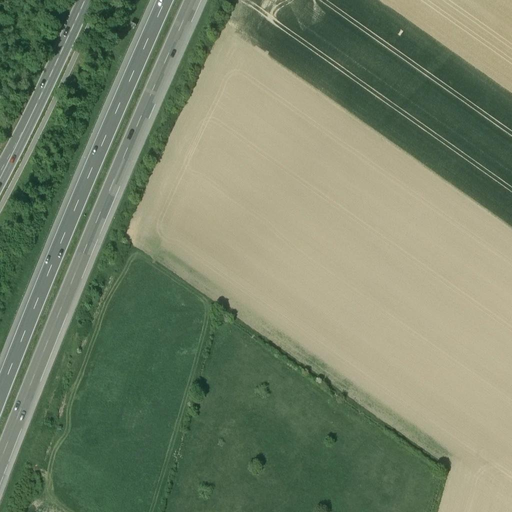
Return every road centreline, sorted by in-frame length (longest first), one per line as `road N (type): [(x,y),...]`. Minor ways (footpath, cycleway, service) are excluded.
road 1 (motorway): [(0,463),(196,0)]
road 2 (motorway): [(164,0),(0,399)]
road 3 (secondary): [(85,0),(0,175)]
